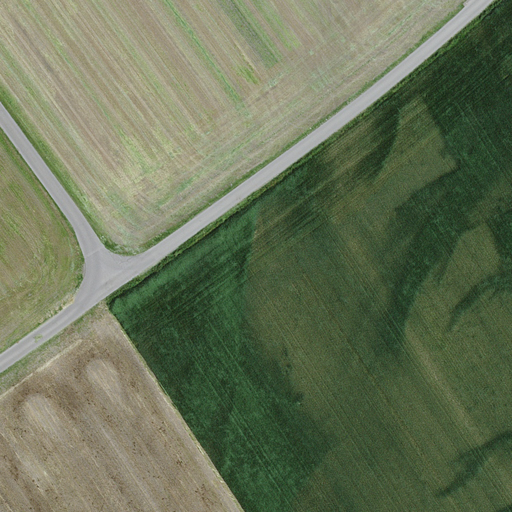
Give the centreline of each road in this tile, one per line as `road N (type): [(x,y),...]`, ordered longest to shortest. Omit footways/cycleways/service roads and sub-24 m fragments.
road 1 (track): [(0,363),(355,103),(478,0)]
road 2 (unclassified): [(0,118),(116,280)]
